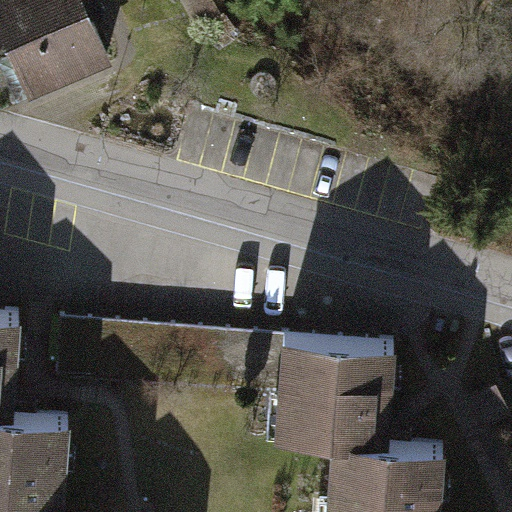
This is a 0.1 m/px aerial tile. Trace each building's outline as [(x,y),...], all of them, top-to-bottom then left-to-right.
[(76,0),(0,0),(0,21),(30,94),(103,64),(76,0)] [(351,284),(348,320),(386,323),(389,287),(351,284)] [(73,511),(79,412),(12,408),(18,305),(0,304),(0,509),(13,510),(13,511),(73,511)] [(444,511),(449,439),(382,435),(388,332),(276,326),(269,433),(332,437),(327,511),(444,511)] [(500,511),(501,509),(453,499),(450,511),(500,511)]
